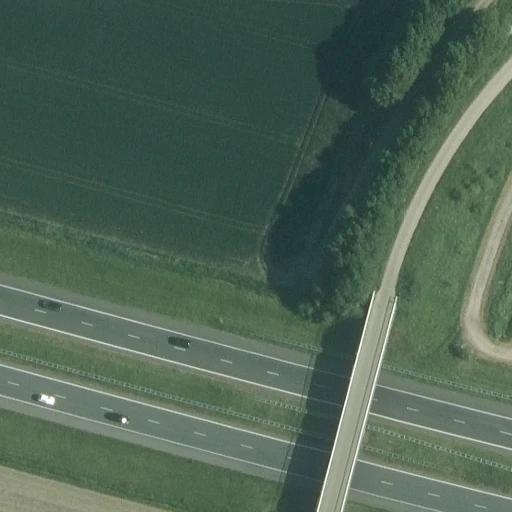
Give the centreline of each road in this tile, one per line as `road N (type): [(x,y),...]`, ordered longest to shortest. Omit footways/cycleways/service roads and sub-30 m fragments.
road 1 (motorway): [(0,380),(511,511)]
road 2 (motorway): [(511,431),(0,302)]
road 3 (unclassified): [(330,511),(411,219),(457,133),(511,67)]
road 4 (track): [(308,279),(401,117),(487,0)]
